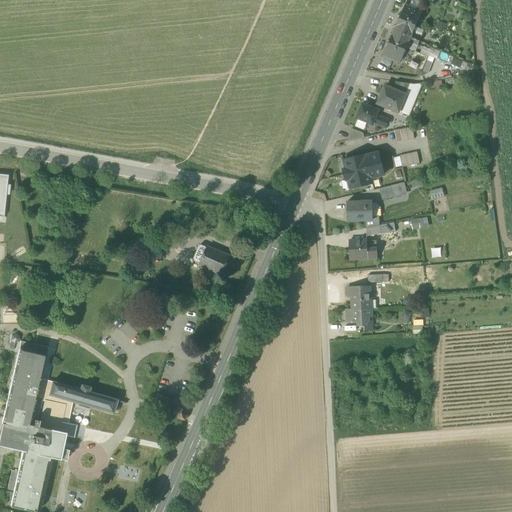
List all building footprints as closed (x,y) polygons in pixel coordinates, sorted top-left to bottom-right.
[(413,0),(411,0),(409,6),(418,9),(420,3),(413,0)] [(455,0),(455,2),(470,8),(468,0),(455,0)] [(405,4),(398,20),(415,27),(422,11),(418,9),(409,6),(405,4)] [(398,20),(394,30),(411,37),(413,32),(415,27),(398,20)] [(440,29),(439,31),(443,33),(445,25),(438,22),(436,27),(440,29)] [(424,31),(415,27),(413,32),(421,36),(424,31)] [(394,30),(389,40),(406,47),(408,42),(411,37),(394,30)] [(413,32),(411,37),(419,41),(421,36),(413,32)] [(417,46),(419,41),(411,37),(408,42),(417,46)] [(399,63),(406,47),(389,40),(383,56),(392,60),(399,63)] [(428,57),(434,59),(437,60),(440,51),(436,49),(435,51),(423,47),(420,53),(428,57)] [(392,60),(383,56),(380,62),(390,66),(392,60)] [(453,58),(451,64),(460,68),(462,61),(453,58)] [(432,62),(426,60),(422,70),(428,73),(432,62)] [(445,79),(446,86),(454,84),(453,77),(445,79)] [(430,82),(431,88),(442,86),(441,79),(430,82)] [(393,89),(405,94),(410,84),(396,82),(393,89)] [(410,84),(405,94),(418,92),(422,82),(413,84),(410,84)] [(378,104),(398,112),(405,94),(393,89),(385,86),(378,104)] [(405,94),(398,112),(408,116),(418,92),(405,94)] [(382,117),(377,115),(379,110),(376,109),(362,103),(356,118),(358,119),(367,122),(373,125),(373,123),(379,125),(382,117)] [(379,125),(386,128),(389,120),(382,117),(379,125)] [(364,130),(367,122),(358,119),(355,127),(364,130)] [(400,130),(403,142),(414,139),(412,127),(400,130)] [(347,141),(364,137),(363,133),(352,128),(347,141)] [(395,131),(397,143),(403,142),(400,130),(395,131)] [(402,166),(402,167),(420,163),(417,152),(400,155),(402,166)] [(350,188),(350,189),(361,186),(361,185),(372,182),(371,178),(384,175),(378,153),(366,156),(366,155),(354,158),(354,157),(343,160),(345,169),(343,169),(346,180),(348,179),(350,188)] [(396,167),(402,166),(400,155),(393,157),(396,167)] [(421,178),(411,181),(412,188),(423,185),(421,178)] [(343,189),(350,188),(348,179),(346,180),(341,181),(343,189)] [(391,186),(394,198),(399,196),(397,184),(391,186)] [(379,189),(382,200),(394,198),(391,186),(379,189)] [(441,188),(429,191),(431,201),(444,197),(441,188)] [(373,220),(373,217),(372,203),(372,201),(347,202),(348,221),(365,220),(373,220)] [(377,203),(372,203),(373,217),(379,216),(381,216),(381,207),(377,203)] [(379,225),(379,216),(373,217),(373,220),(365,220),(366,228),(379,225)] [(412,230),(420,228),(418,219),(418,217),(410,219),(412,230)] [(426,217),(418,219),(420,228),(428,227),(426,217)] [(396,222),(379,225),(380,234),(398,230),(398,227),(396,222)] [(366,236),(380,234),(379,225),(366,228),(366,236)] [(139,247),(162,252),(164,244),(141,239),(139,247)] [(350,259),(368,258),(368,248),(367,240),(367,239),(352,240),(352,248),(349,248),(350,259)] [(376,240),(367,240),(368,248),(377,247),(376,240)] [(194,261),(200,264),(208,247),(201,245),(199,246),(193,258),(194,261)] [(137,246),(136,252),(161,258),(163,252),(162,252),(139,247),(137,246)] [(200,264),(221,273),(229,256),(208,247),(200,264)] [(377,247),(368,248),(368,258),(378,257),(378,247),(377,247)] [(441,247),(431,248),(432,257),(441,256),(441,247)] [(368,283),(382,282),(382,275),(368,275),(368,283)] [(353,297),(353,310),(370,309),(370,299),(369,286),(347,287),(347,297),(353,297)] [(379,298),(370,299),(370,309),(371,309),(380,309),(379,298)] [(371,309),(370,309),(353,310),(347,310),(347,322),(357,322),(357,320),(359,320),(359,322),(359,325),(365,325),(366,325),(365,322),(368,322),(368,317),(371,316),(371,309)] [(403,318),(408,320),(411,314),(404,311),(402,315),(403,318)] [(365,325),(365,331),(374,331),(373,322),(373,316),(371,316),(368,317),(368,322),(365,322),(366,325),(365,325)] [(8,350),(13,351),(14,343),(18,342),(19,337),(16,334),(11,335),(10,343),(8,350)] [(18,352),(1,423),(28,430),(29,425),(36,396),(39,381),(40,378),(47,347),(20,341),(20,342),(18,352)] [(65,433),(64,436),(72,437),(74,427),(67,426),(68,423),(72,402),(48,395),(51,384),(39,381),(36,396),(43,398),(42,400),(44,401),(38,427),(65,433)] [(52,382),(51,384),(48,395),(72,402),(112,413),(113,411),(117,412),(119,404),(115,402),(116,400),(88,392),(89,387),(81,385),(79,390),(52,382)] [(171,417),(179,419),(181,414),(182,410),(174,408),(171,417)] [(0,446),(22,451),(18,472),(13,493),(10,507),(33,511),(36,511),(48,458),(59,460),(62,449),(64,436),(65,433),(38,427),(37,427),(32,426),(29,425),(28,430),(1,423),(0,428),(0,446)] [(74,427),(72,437),(74,438),(76,425),(68,423),(67,426),(74,427)] [(7,492),(13,493),(18,472),(12,470),(7,492)]
